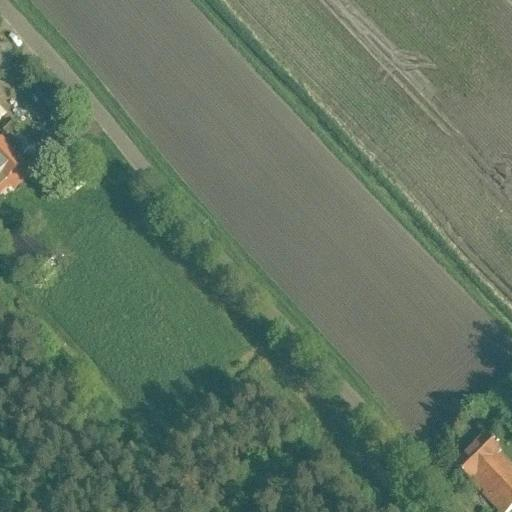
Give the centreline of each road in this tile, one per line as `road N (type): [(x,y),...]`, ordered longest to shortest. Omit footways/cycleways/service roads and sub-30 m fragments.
road 1 (unclassified): [(454,511),(157,191),(0,7)]
road 2 (track): [(261,511),(364,415)]
